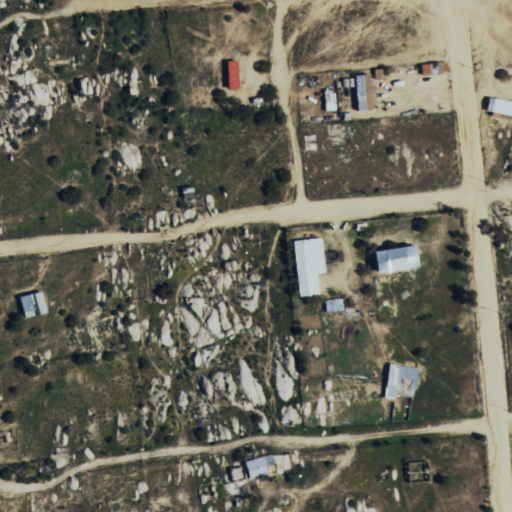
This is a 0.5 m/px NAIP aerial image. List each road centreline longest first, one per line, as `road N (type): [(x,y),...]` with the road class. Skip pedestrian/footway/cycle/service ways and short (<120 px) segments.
road 1 (residential): [(0,251),(511,194)]
road 2 (residential): [(452,0),(503,511)]
road 3 (residential): [(299,213),(276,0)]
